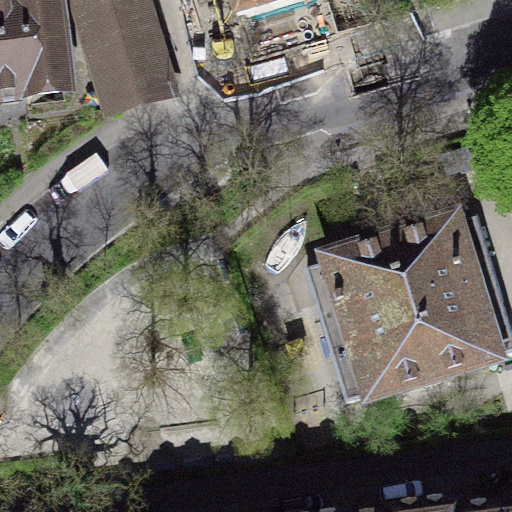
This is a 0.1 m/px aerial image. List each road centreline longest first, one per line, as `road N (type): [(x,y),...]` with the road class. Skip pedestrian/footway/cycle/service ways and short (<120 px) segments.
road 1 (residential): [(511,55),(181,157),(85,213),(0,297)]
road 2 (residential): [(511,454),(82,511)]
